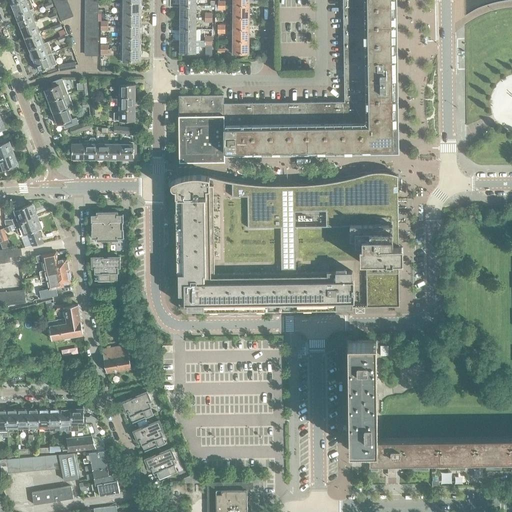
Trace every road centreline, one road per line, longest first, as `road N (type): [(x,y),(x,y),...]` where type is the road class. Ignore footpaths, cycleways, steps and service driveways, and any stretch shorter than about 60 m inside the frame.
road 1 (residential): [(154,186),(155,291),(166,320),(317,324)]
road 2 (residential): [(317,324),(428,316),(436,304),(432,212),(451,180)]
road 3 (residential): [(154,511),(101,395),(0,393)]
road 4 (residential): [(100,381),(82,284),(77,187)]
road 5 (residential): [(318,508),(511,506)]
road 6 (residential): [(318,508),(317,324)]
road 7 (tertiary): [(451,180),(445,0)]
road 8 (residential): [(270,82),(319,79),(321,0)]
